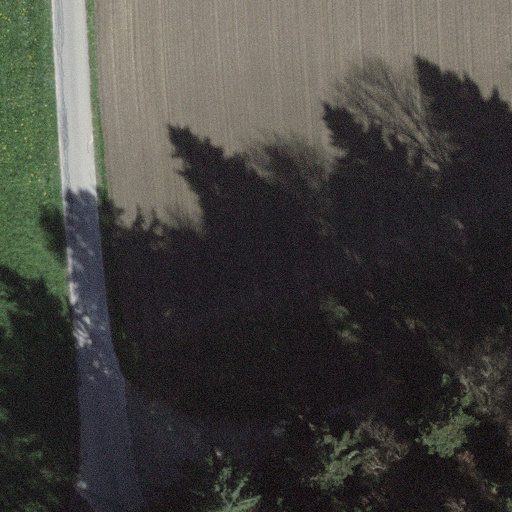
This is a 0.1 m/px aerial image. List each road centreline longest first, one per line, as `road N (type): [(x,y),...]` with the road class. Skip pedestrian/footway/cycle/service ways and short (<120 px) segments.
road 1 (unclassified): [(113,511),(85,235),(75,0)]
road 2 (track): [(511,339),(162,511)]
